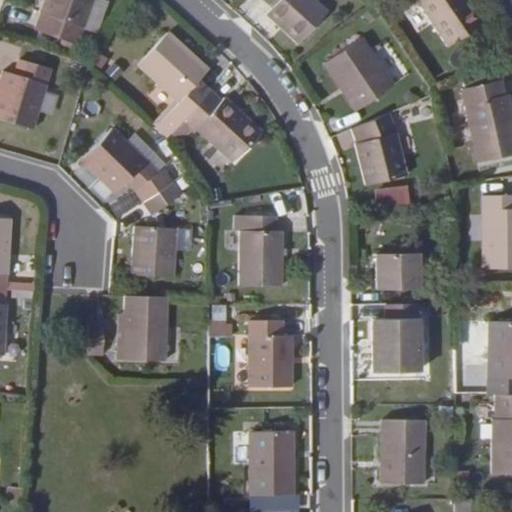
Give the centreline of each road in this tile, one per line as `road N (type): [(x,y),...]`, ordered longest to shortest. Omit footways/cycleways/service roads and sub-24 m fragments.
road 1 (residential): [(190,0),(261,62),(294,111),(323,182),(333,227),(332,511)]
road 2 (residential): [(79,257),(81,212),(53,185),(0,168)]
